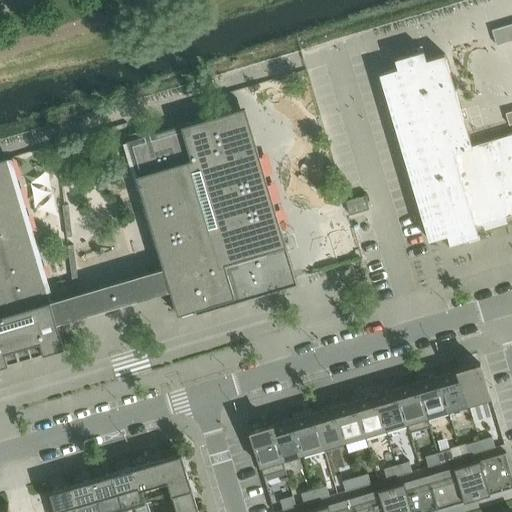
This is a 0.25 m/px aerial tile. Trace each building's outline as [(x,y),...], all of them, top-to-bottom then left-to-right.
[(511,23),(492,29),(497,45),(511,40),(511,23)] [(448,234),(451,243),(479,234),(476,225),(460,169),(478,164),(473,145),(445,53),(427,59),(424,49),(396,58),(398,67),(380,72),(429,239),(448,234)] [(164,267),(51,301),(8,158),(0,160),(0,366),(65,347),(56,319),(75,313),(169,285),(178,313),(178,314),(180,313),(195,309),(196,313),(196,314),(200,313),(298,284),(296,277),(258,149),(245,106),(239,108),(127,141),(164,267)] [(476,225),(511,214),(511,133),(473,145),(478,164),(460,169),(476,225)] [(370,209),(365,195),(346,201),(350,215),(370,209)] [(491,398),(481,363),(459,370),(469,404),(491,398)] [(438,376),(448,410),(469,404),(459,370),(438,376)] [(418,382),(428,416),(448,410),(438,376),(418,382)] [(428,416),(418,382),(397,388),(407,422),(410,432),(431,426),(428,416)] [(407,422),(397,388),(376,394),(386,429),(407,422)] [(355,400),(366,435),(386,429),(376,394),(355,400)] [(366,435),(355,400),(335,407),(345,441),(366,435)] [(314,413),(324,447),(345,441),(335,407),(314,413)] [(324,447),(314,413),(293,419),(303,453),(324,447)] [(293,419),(285,421),(273,425),(283,459),(303,453),(293,419)] [(251,431),(264,475),(286,469),(283,459),(273,425),(251,431)] [(496,446),(493,436),(480,440),(483,450),(496,446)] [(467,444),(470,454),(483,450),(480,440),(467,444)] [(454,459),(451,448),(438,452),(441,463),(454,459)] [(182,452),(162,458),(168,479),(178,511),(195,507),(198,506),(182,452)] [(438,452),(426,456),(429,466),(441,463),(438,452)] [(511,487),(511,471),(506,452),(467,463),(478,498),(511,487)] [(134,466),(140,488),(168,479),(162,458),(158,459),(134,466)] [(413,471),(410,461),(397,464),(400,475),(413,471)] [(478,498),(467,463),(430,474),(440,509),(478,498)] [(384,468),(387,479),(400,475),(397,464),(384,468)] [(113,473),(124,508),(145,502),(134,466),(113,473)] [(111,511),(124,508),(113,473),(93,479),(102,511),(111,511)] [(371,483),(368,473),(355,477),(359,487),(371,483)] [(428,511),(440,509),(430,474),(392,485),(399,511),(428,511)] [(355,477),(343,480),(346,491),(359,487),(355,477)] [(72,485),(79,511),(102,511),(93,479),(72,485)] [(50,491),(56,511),(79,511),(72,485),(50,491)] [(330,496),(327,485),(314,489),(317,499),(330,496)] [(399,511),(392,485),(354,497),(358,511),(399,511)] [(302,493),(305,503),(317,499),(314,489),(302,493)] [(294,495),(281,499),(284,509),(297,505),(294,495)] [(358,511),(354,497),(316,508),(316,511),(358,511)] [(146,505),(147,509),(147,511),(154,511),(152,503),(146,505)]
